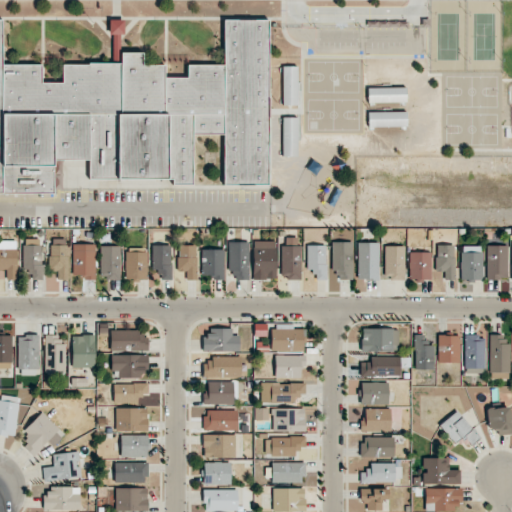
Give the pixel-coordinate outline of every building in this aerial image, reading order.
[(192,185),(193,134),(224,134),(223,184),(266,185),(269,20),(223,19),(223,65),(187,64),(187,78),(164,77),(164,64),(142,64),(142,53),(120,52),(120,64),(62,63),(62,83),(41,83),(41,65),(3,64),(1,193),(54,194),(54,160),(89,160),(89,178),(173,180),(173,185),(192,185)] [(123,34),(124,20),(109,20),(109,34),(123,34)] [(407,20),(367,21),(367,30),(407,29),(407,20)] [(358,31),(319,30),(319,45),(358,46),(358,31)] [(366,79),(405,78),(405,64),(366,64),(366,79)] [(298,66),(281,66),(280,105),(297,105),(298,66)] [(367,88),(367,103),(406,102),(406,87),(367,88)] [(406,111),(367,112),(367,127),(406,127),(406,111)] [(296,156),(297,118),(281,117),(280,156),(296,156)] [(41,239),(23,239),(24,269),(31,269),(31,280),(42,280),(41,239)] [(67,280),(68,239),(50,239),(49,271),(57,271),(57,280),(67,280)] [(280,245),(280,279),(300,278),(300,239),(287,239),(287,245),(280,245)] [(1,279),(16,280),(16,241),(2,241),(1,279)] [(351,280),(352,242),(333,241),(332,279),(351,280)] [(249,280),(248,242),(228,242),(228,271),(234,271),(234,280),(249,280)] [(378,280),(379,243),(357,242),(356,280),(378,280)] [(120,279),(121,246),(101,245),(100,279),(120,279)] [(170,245),(151,245),(152,269),(159,269),(159,280),(171,279),(170,245)] [(196,245),(177,245),(178,272),(186,271),(186,280),(196,280),(196,245)] [(325,245),(305,245),(306,270),(313,270),(314,280),(326,279),(325,245)] [(454,245),(435,245),(435,272),(443,271),(443,280),(454,279),(454,245)] [(486,279),(507,278),(506,245),(485,246),(486,279)] [(404,246),(383,246),(382,279),(404,280),(404,246)] [(482,246),(460,246),(460,280),(482,280),(482,246)] [(275,247),(253,247),(253,279),(275,279),(275,247)] [(146,279),(146,248),(125,248),(125,280),(146,279)] [(94,249),(72,249),(72,275),(83,275),(83,280),(94,280),(94,249)] [(223,249),(201,249),(202,280),(224,279),(223,249)] [(430,252),(408,252),(409,279),(431,279),(430,252)] [(275,350),(304,351),(304,329),(293,329),(293,326),(276,326),(275,350)] [(231,328),(210,328),(210,336),(202,335),(202,351),(238,351),(239,335),(231,335),(231,328)] [(398,328),(360,329),(360,351),(398,350),(398,328)] [(138,330),(110,330),(110,350),(147,351),(148,336),(138,335),(138,330)] [(413,369),(433,369),(433,345),(426,345),(426,335),(414,334),(413,369)] [(509,343),(503,343),(503,334),(488,335),(489,372),(510,371),(509,343)] [(0,363),(12,363),(11,335),(0,335),(0,363)] [(19,335),(18,375),(38,375),(38,336),(19,335)] [(44,372),(64,373),(65,343),(59,343),(59,335),(45,335),(44,372)] [(72,368),(95,367),(94,335),(72,335),(72,368)] [(459,363),(459,335),(437,335),(436,362),(459,363)] [(484,336),(463,335),(462,368),(483,368),(484,336)] [(119,378),(148,378),(147,355),(111,355),(111,371),(119,371),(119,378)] [(305,355),(275,355),(274,377),(300,378),(300,367),(305,367),(305,355)] [(202,378),(240,378),(240,357),(211,356),(211,363),(203,362),(202,378)] [(395,356),(369,357),(369,362),(359,362),(359,377),(394,376),(394,364),(396,364),(395,356)] [(233,382),(207,382),(207,393),(203,393),(202,404),(232,404),(233,382)] [(388,382),(359,382),(360,404),(388,404),(388,382)] [(113,383),(113,403),(136,403),(136,394),(147,394),(147,384),(113,383)] [(303,383),(270,384),(271,403),(303,402),(303,383)] [(0,419),(0,435),(16,436),(17,396),(1,395),(0,419)] [(498,435),(511,434),(509,406),(486,409),(488,428),(497,427),(498,435)] [(147,408),(115,408),(115,432),(147,431),(147,408)] [(272,431),(304,431),(304,408),(273,408),(272,431)] [(390,409),(361,408),(361,431),(390,432),(390,409)] [(236,431),(236,410),(204,410),(204,430),(236,431)] [(479,438),(457,410),(439,425),(455,446),(465,438),(471,444),(479,438)] [(40,413),(21,434),(29,441),(23,448),(33,457),(47,441),(53,446),(63,435),(40,413)] [(120,457),(147,457),(147,435),(120,435),(120,457)] [(234,435),(202,435),(203,458),(235,457),(234,435)] [(304,437),(265,437),(265,456),(294,455),(294,448),(305,448),(304,437)] [(361,457),(394,456),(394,437),(361,437),(361,457)] [(52,454),(53,466),(42,467),(44,481),(80,478),(77,451),(52,454)] [(448,458),(422,457),(422,484),(460,484),(460,470),(448,469),(448,458)] [(147,482),(147,462),(114,463),(114,483),(147,482)] [(230,462),(203,462),(203,485),(231,484),(230,462)] [(272,482),(304,482),(304,462),(271,462),(272,482)] [(367,464),(368,471),(360,471),(360,483),(401,482),(400,464),(367,464)] [(43,510),(79,509),(79,486),(50,487),(50,493),(43,493),(43,510)] [(147,488),(115,488),(115,511),(147,511),(147,488)] [(272,488),(273,511),(305,511),(304,488),(272,488)] [(382,509),(381,499),(387,499),(387,488),(360,489),(360,510),(382,509)] [(461,488),(424,488),(424,511),(455,511),(455,502),(461,502),(461,488)] [(203,510),(237,511),(237,490),(204,489),(203,510)]
